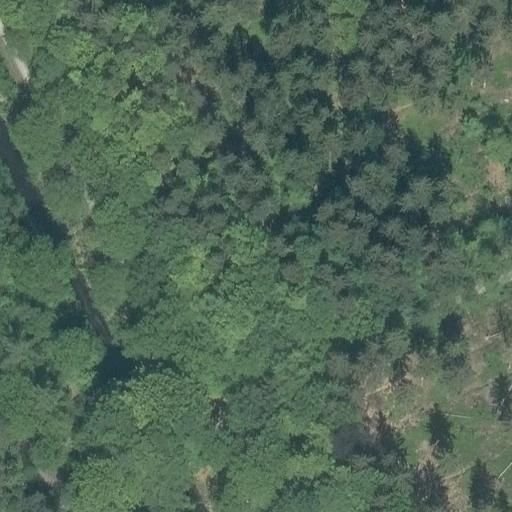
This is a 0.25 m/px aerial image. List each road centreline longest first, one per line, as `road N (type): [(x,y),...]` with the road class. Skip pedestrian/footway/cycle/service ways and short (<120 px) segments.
road 1 (track): [(50,492),(247,394),(511,279)]
road 2 (track): [(255,511),(130,275)]
